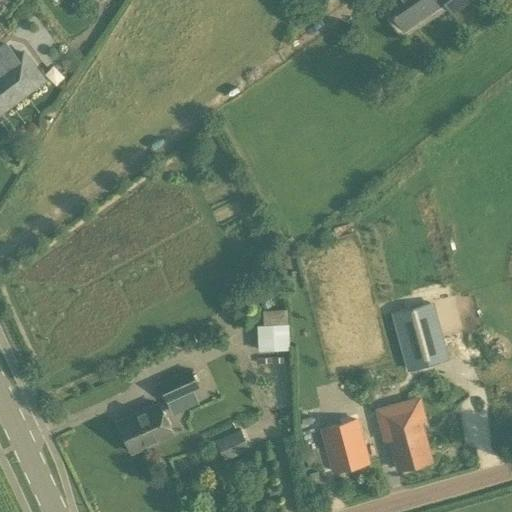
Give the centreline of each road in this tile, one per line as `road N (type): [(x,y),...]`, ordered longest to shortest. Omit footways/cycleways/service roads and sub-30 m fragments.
road 1 (tertiary): [(370,511),(511,472)]
road 2 (secondary): [(55,511),(0,393)]
